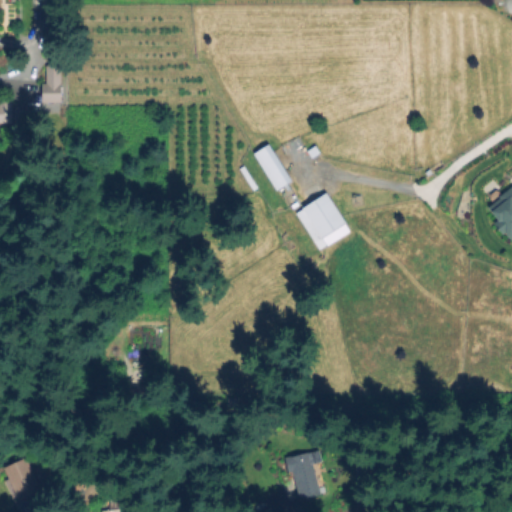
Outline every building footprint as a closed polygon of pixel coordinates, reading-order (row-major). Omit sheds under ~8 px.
[(172,52),(159,52),(159,62),(172,62),(172,52)] [(59,103),(59,65),(41,65),(42,104),(59,103)] [(450,84),(451,100),(461,100),(460,83),(450,84)] [(251,155),(275,191),(290,181),(266,145),(251,155)] [(493,223),(508,242),(511,238),(511,192),(509,189),(487,208),(497,220),(493,223)] [(294,213),(317,250),(348,231),(325,194),(294,213)] [(284,457),(288,484),(329,478),(326,451),(284,457)] [(30,511),(46,505),(27,458),(2,468),(19,511),(30,511)]
